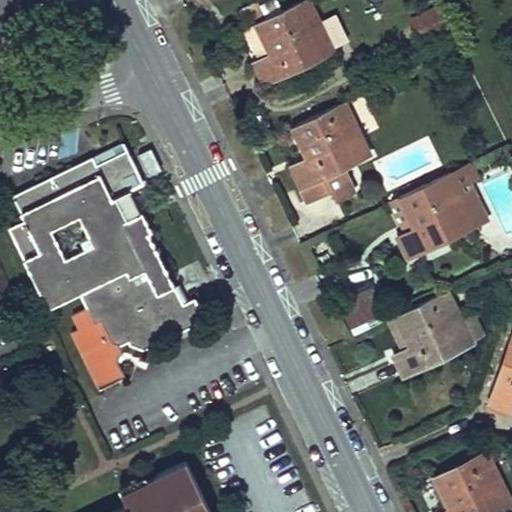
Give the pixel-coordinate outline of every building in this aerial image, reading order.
[(319,22),(307,0),(301,0),(255,22),(243,28),(255,53),(268,48),(271,55),(259,61),(254,63),(258,73),(263,83),(287,71),(288,72),(332,50),(331,48),(319,22)] [(422,38),(450,25),(441,6),(413,20),(422,38)] [(334,14),(319,22),(331,48),(347,40),(334,14)] [(271,55),(268,48),(255,53),(259,61),(271,55)] [(290,166),(299,186),(306,200),(330,188),(335,198),(353,189),(342,166),(369,153),(343,101),(292,125),(308,158),(290,166)] [(134,222),(120,193),(127,190),(143,183),(124,141),(13,195),(25,220),(9,227),(48,309),(80,294),(125,273),(127,271),(130,278),(146,271),(158,294),(174,286),(147,233),(151,231),(145,217),(134,222)] [(152,150),(140,154),(147,175),(159,171),(152,150)] [(451,170),(462,194),(473,189),(469,180),(479,176),(471,160),(451,170)] [(405,232),(397,236),(402,246),(407,255),(431,244),(476,223),(462,194),(451,170),(399,195),(415,227),(405,232)] [(487,218),(473,189),(462,194),(476,223),(487,218)] [(134,222),(145,217),(127,190),(120,193),(134,222)] [(415,227),(399,195),(389,200),(405,232),(415,227)] [(125,273),(80,294),(87,309),(71,316),(79,330),(71,333),(98,387),(124,376),(117,361),(120,345),(128,342),(143,350),(147,349),(209,320),(195,298),(183,304),(174,286),(158,294),(146,271),(130,278),(125,273)] [(372,285),(338,301),(354,333),(387,317),(372,285)] [(402,374),(426,362),(427,363),(471,342),(470,339),(461,320),(446,289),(395,314),(410,346),(404,349),(393,355),(398,366),(402,374)] [(395,314),(388,317),(404,349),(410,346),(395,314)] [(472,314),(461,320),(470,339),(482,333),(472,314)] [(511,336),(508,347),(494,342),(485,370),(498,374),(497,377),(498,377),(489,403),(509,410),(511,401),(511,336)] [(493,511),(511,503),(486,451),(435,476),(444,496),(450,508),(442,511),(493,511)] [(210,511),(185,460),(145,479),(120,491),(127,505),(112,511),(210,511)]
